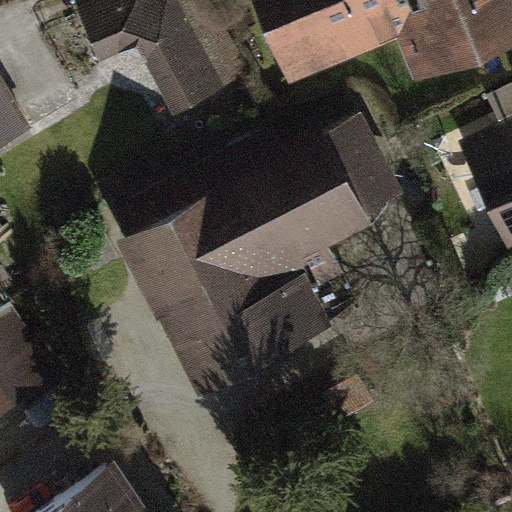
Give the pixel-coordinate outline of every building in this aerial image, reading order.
[(99,0),(84,6),(101,43),(151,52),(178,105),(224,82),(182,0),(99,0)] [(485,45),(511,33),(511,0),(265,0),(276,25),(297,29),(310,59),(383,30),(386,37),(406,28),(419,60),(472,39),(485,45)] [(272,127),(121,204),(205,367),(355,291),(324,231),(409,188),(368,107),(283,150),(272,127)] [(465,137),(511,238),(511,120),(510,116),(465,137)] [(0,117),(0,143),(11,136),(0,117)] [(5,298),(0,300),(0,408),(40,384),(49,364),(5,298)] [(153,511),(117,459),(38,511),(153,511)]
